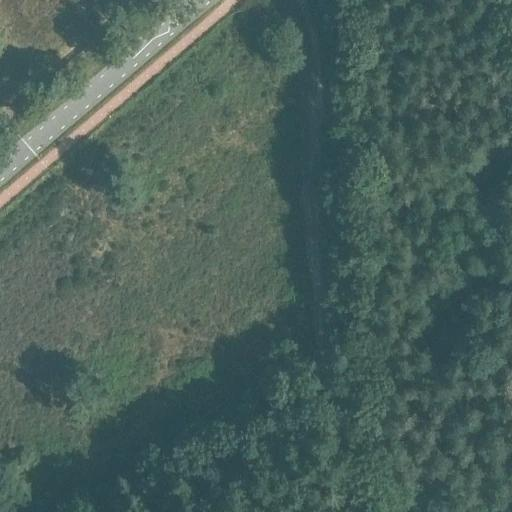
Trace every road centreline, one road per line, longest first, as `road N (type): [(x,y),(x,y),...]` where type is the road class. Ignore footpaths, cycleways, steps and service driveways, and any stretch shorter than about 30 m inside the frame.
road 1 (track): [(345,511),(330,476),(314,206),(319,61),(302,0)]
road 2 (secondary): [(202,0),(0,172)]
